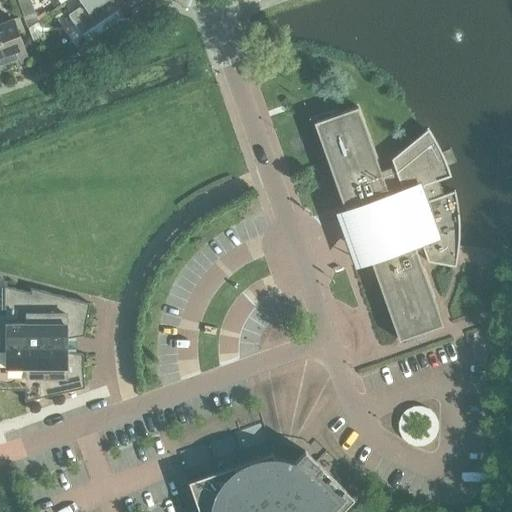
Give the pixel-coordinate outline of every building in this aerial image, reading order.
[(31,0),(24,0),(20,2),(25,16),(36,12),(31,0)] [(80,0),(83,3),(69,13),(82,32),(87,41),(101,31),(95,23),(120,7),(115,0),(80,0)] [(0,23),(0,40),(8,61),(20,57),(22,62),(30,59),(15,18),(0,23)] [(354,209),(400,339),(400,340),(444,324),(417,249),(424,247),(429,261),(455,266),(457,259),(458,252),(458,245),(459,226),(458,208),(455,190),(443,194),(437,179),(450,174),(444,158),(437,143),(428,128),(391,158),(402,188),(388,193),(380,170),(358,106),(314,121),(347,212),(354,209)] [(0,389),(24,389),(24,401),(83,387),(83,376),(82,365),(83,353),(65,350),(66,338),(84,335),(87,319),(89,302),(30,287),(30,292),(5,285),(5,281),(0,280),(0,389)] [(437,428),(437,421),(434,414),(428,408),(421,406),(413,406),(406,409),(404,411),(401,414),(398,422),(398,429),(401,437),(407,442),(414,445),(422,445),(429,442),(434,436),(437,428)] [(354,498),(304,450),(297,458),(293,454),(278,450),(273,452),(272,451),(187,481),(198,511),(345,511),(344,508),(354,498)]
